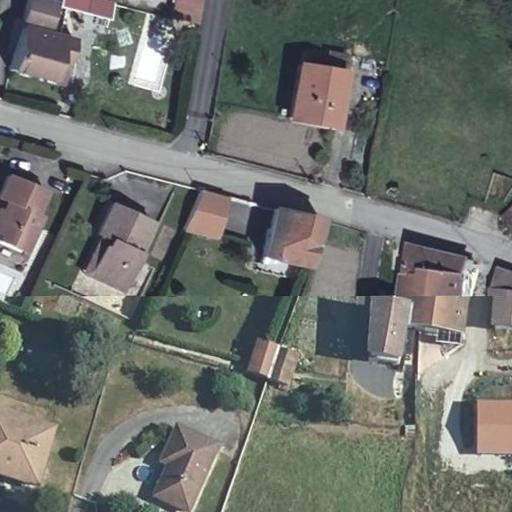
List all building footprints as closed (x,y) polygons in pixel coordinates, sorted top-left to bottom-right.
[(19,39),(11,68),(61,82),(72,40),(46,32),(53,3),(39,0),(29,0),(24,19),(16,17),(11,37),(19,39)] [(89,0),(61,0),(60,6),(86,13),(89,0)] [(196,27),(200,0),(173,0),(170,22),(196,27)] [(334,126),(345,55),(329,53),(326,68),(298,64),(287,118),(334,126)] [(0,233),(0,234),(0,240),(20,250),(28,232),(33,234),(42,216),(36,214),(46,191),(8,175),(0,192),(0,199),(4,201),(0,211),(0,233)] [(202,213),(211,192),(200,190),(191,209),(202,213)] [(96,235),(98,235),(107,240),(103,247),(101,246),(87,276),(122,293),(140,254),(137,253),(151,221),(110,203),(96,235)] [(306,264),(317,219),(271,207),(260,262),(269,264),(271,257),(306,264)] [(25,253),(33,234),(28,232),(20,250),(25,253)] [(107,240),(98,235),(81,273),(87,276),(101,246),(103,247),(107,240)] [(413,330),(420,331),(460,337),(470,259),(427,249),(413,247),(408,277),(404,298),(402,313),(399,328),(404,329),(413,330)] [(511,329),(511,273),(501,269),(496,290),(491,329),(508,330),(511,329)] [(404,298),(408,277),(379,273),(376,294),(404,298)] [(397,366),(400,354),(404,329),(399,328),(402,313),(373,309),(370,361),(397,366)] [(408,355),(413,330),(404,329),(400,354),(408,355)] [(498,356),(510,355),(508,330),(491,329),(483,329),(480,358),(480,380),(483,381),(499,380),(498,356)] [(250,374),(268,380),(277,351),(259,345),(250,374)] [(268,380),(287,385),(294,368),(297,358),(277,351),(268,380)] [(511,386),(511,354),(510,355),(498,356),(499,380),(500,388),(511,386)] [(483,389),(500,388),(499,380),(483,381),(483,389)] [(0,466),(41,479),(55,434),(0,418),(0,466)] [(185,511),(189,511),(218,450),(178,431),(163,465),(170,468),(157,498),(185,511)] [(444,511),(455,454),(418,448),(407,511),(444,511)] [(0,477),(38,489),(41,479),(0,466),(0,477)]
